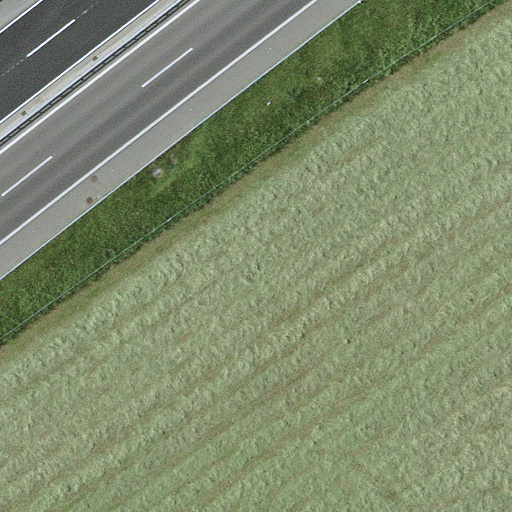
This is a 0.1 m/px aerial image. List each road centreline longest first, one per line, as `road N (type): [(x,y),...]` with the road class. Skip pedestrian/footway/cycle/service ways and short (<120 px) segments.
road 1 (motorway): [(0,196),(254,0)]
road 2 (motorway): [(99,0),(0,76)]
